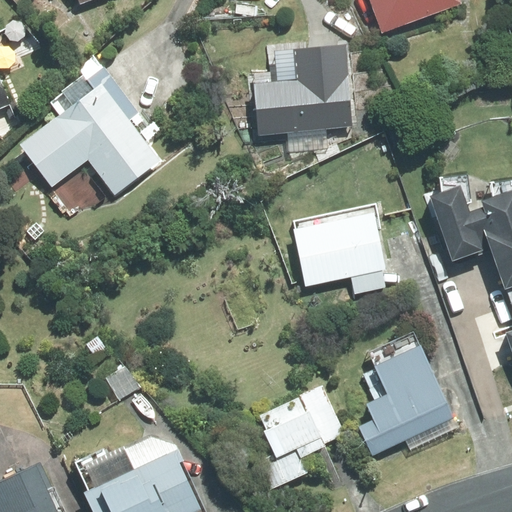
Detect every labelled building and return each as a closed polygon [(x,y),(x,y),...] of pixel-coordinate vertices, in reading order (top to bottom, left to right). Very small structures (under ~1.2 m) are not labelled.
[(368,0),(380,32),(458,3),(457,0),(368,0)] [(291,51),(295,80),(252,84),(257,135),(350,126),(342,46),(291,51)] [(50,187),(85,160),(112,195),(157,160),(126,121),(135,114),(99,67),(84,79),(91,88),(18,146),(50,187)] [(426,197),(449,261),(486,247),(502,290),(511,285),(511,188),(478,201),(480,206),(465,212),(456,187),(426,197)] [(379,270),(382,269),(370,213),(290,230),(303,287),(349,276),(353,294),(383,288),(379,270)] [(85,346),(94,357),(105,348),(95,336),(85,346)] [(363,404),(370,420),(356,427),(370,457),(402,441),(405,447),(418,441),(414,435),(451,418),(416,345),(370,367),(382,394),(363,404)] [(145,392),(128,365),(104,380),(121,407),(145,392)] [(260,432),(271,454),(255,462),(269,490),(305,472),(298,457),(342,435),(318,386),(257,416),(264,430),(260,432)] [(169,449),(81,494),(89,511),(195,511),(199,509),(169,449)] [(0,481),(0,511),(53,511),(44,492),(50,489),(37,461),(30,464),(31,467),(0,481)]
